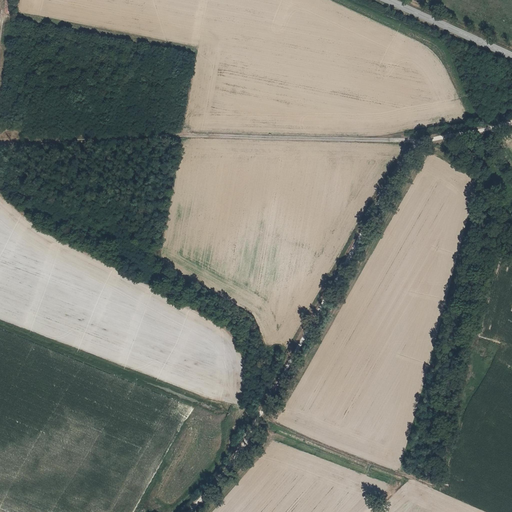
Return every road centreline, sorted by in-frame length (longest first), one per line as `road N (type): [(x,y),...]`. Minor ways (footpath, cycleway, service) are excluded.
road 1 (track): [(511,122),(426,141),(409,153),(239,450),(190,511)]
road 2 (track): [(419,144),(171,134),(0,141)]
road 3 (tertiary): [(511,55),(388,0)]
